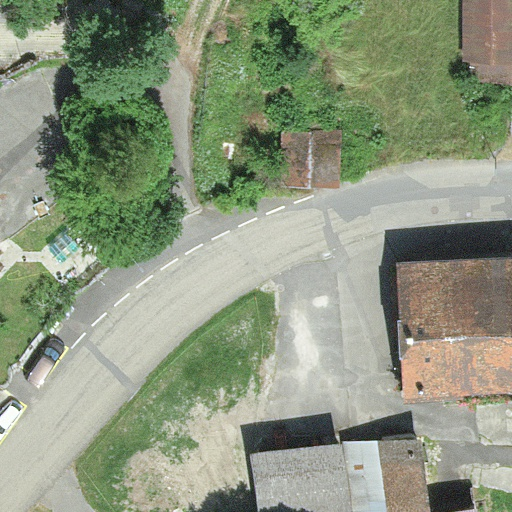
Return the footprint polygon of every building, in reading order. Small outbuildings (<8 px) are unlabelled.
[(511,0),(466,0),(468,52),(511,51),(511,0)] [(287,123),(290,178),(345,176),(342,120),(287,123)] [(511,251),(399,253),(401,388),(511,386),(511,251)] [(348,437),(353,511),(478,511),(478,500),(426,503),(422,432),(348,437)] [(353,511),(348,437),(254,443),(258,511),(353,511)]
